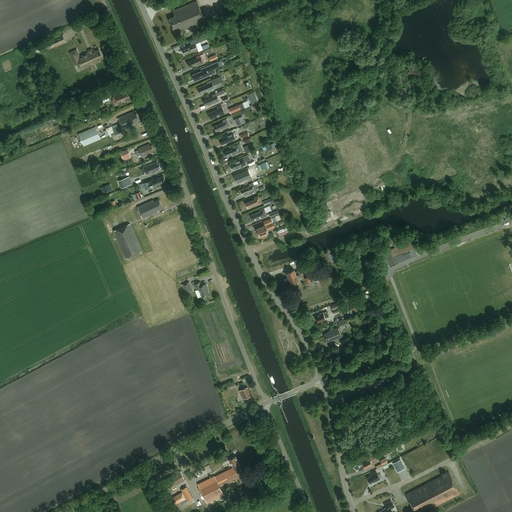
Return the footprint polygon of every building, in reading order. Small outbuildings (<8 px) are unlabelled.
[(175,16),(169,19),(174,29),(179,27),(180,30),(184,28),(185,29),(205,21),(197,1),(173,11),(175,16)] [(46,42),(48,47),(49,49),(65,42),(61,35),(46,42)] [(197,38),(190,42),(191,44),(192,46),(182,50),(184,54),(185,55),(186,55),(198,50),(195,44),(199,42),(197,38)] [(36,53),(48,48),(46,43),(34,49),(36,53)] [(77,51),(71,54),(74,61),(76,60),(81,70),(89,66),(91,71),(96,69),(94,64),(99,62),(99,61),(103,59),(99,50),(95,52),(95,51),(80,57),(77,51)] [(191,68),(203,62),(200,55),(196,57),(197,59),(187,63),(189,67),(191,66),(191,68)] [(202,71),(193,75),(195,80),(196,79),(196,80),(208,75),(207,73),(219,68),(217,63),(201,70),(202,71)] [(404,69),(406,68),(403,64),(394,68),(397,73),(405,69),(404,69)] [(423,72),(411,67),(408,74),(421,78),(423,72)] [(223,82),(221,76),(211,81),(206,82),(207,84),(198,88),(200,94),(214,88),(213,86),(223,82)] [(123,92),(114,96),(118,104),(126,101),(126,102),(131,100),(127,92),(123,93),(123,92)] [(250,94),(253,104),(259,101),(255,92),(250,94)] [(216,94),(212,95),(213,97),(203,101),(205,105),(206,105),(207,106),(219,101),(216,94)] [(101,98),(102,100),(103,103),(110,100),(107,95),(101,98)] [(244,108),(242,103),(228,109),(230,114),(244,108)] [(211,119),(224,114),(221,106),(217,108),(218,110),(208,114),(211,119)] [(134,111),(119,118),(123,129),(136,124),(135,123),(138,122),(138,120),(139,120),(136,113),(135,114),(134,111)] [(216,132),(230,126),(227,119),(222,121),(223,122),(214,126),(216,132)] [(108,135),(111,134),(112,137),(115,136),(114,133),(113,130),(120,127),(118,124),(106,129),(108,135)] [(101,139),(95,127),(79,134),(84,146),(101,139)] [(219,139),(222,145),(235,139),(232,132),(228,133),(228,135),(219,139)] [(360,136),(372,173),(379,171),(367,133),(360,136)] [(356,180),(365,177),(352,139),(343,142),(356,180)] [(150,146),(149,144),(148,145),(138,149),(139,150),(136,151),(138,157),(141,156),(141,157),(153,153),(152,151),(153,150),(151,146),(150,146)] [(253,150),(252,147),(250,144),(246,146),(246,147),(244,147),(245,150),(246,153),(251,151),(253,150)] [(237,154),(240,152),(237,145),(233,146),(234,148),(225,152),(226,156),(228,156),(228,157),(232,155),(232,157),(237,155),(237,154)] [(388,147),(382,149),(386,159),(392,157),(388,147)] [(130,156),(127,149),(120,152),(123,159),(130,156)] [(233,170),(246,165),(245,163),(250,160),(248,155),(239,159),(239,161),(230,165),(232,169),(233,169),(233,170)] [(450,160),(441,163),(440,161),(435,163),(436,166),(435,167),(437,175),(453,169),(450,160)] [(158,165),(157,162),(143,167),(143,168),(140,169),(142,174),(145,173),(146,175),(150,173),(151,174),(157,171),(156,171),(159,170),(159,168),(160,168),(159,164),(158,165)] [(255,174),(261,172),(258,165),(252,167),(255,174)] [(245,174),(235,177),(237,182),(238,181),(239,183),(251,177),(248,170),(244,172),(245,174)] [(131,176),(119,180),(122,188),(134,184),(131,176)] [(158,178),(144,184),(146,190),(150,188),(149,186),(154,185),(154,186),(161,184),(160,183),(165,181),(163,177),(158,179),(158,178)] [(257,181),(253,183),(249,185),(250,186),(241,190),(240,190),(242,195),(244,194),(244,195),(256,190),(254,185),(258,184),(257,181)] [(296,194),(291,196),(294,203),(299,201),(296,194)] [(246,203),(248,207),(249,207),(250,208),(261,203),(258,196),(254,197),(255,199),(246,203)] [(157,210),(162,208),(159,201),(154,203),(153,201),(137,208),(142,219),(155,213),(155,212),(158,211),(157,210)] [(253,221),(267,216),(265,211),(271,209),(269,206),(260,210),(260,211),(251,215),(253,221)] [(499,224),(503,225),(505,221),(506,220),(511,222),(511,218),(506,216),(502,217),(499,224)] [(265,226),(257,229),(260,236),(268,233),(267,230),(269,229),(270,230),(275,228),(271,219),(264,222),(265,226)] [(130,224),(114,231),(126,259),(142,252),(130,224)] [(278,230),(280,236),(290,232),(288,227),(278,230)] [(395,234),(384,238),(387,245),(390,244),(398,240),(395,234)] [(394,244),(395,248),(384,253),(390,267),(396,264),(393,257),(414,248),(410,238),(394,244)] [(289,278),(300,274),(299,271),(295,272),(294,270),(286,273),(289,278)] [(300,274),(289,278),(291,284),(299,281),(298,279),(301,277),(300,274)] [(192,291),(189,284),(189,282),(182,285),(183,286),(186,294),(192,291)] [(201,297),(208,295),(206,289),(207,288),(205,285),(201,286),(200,283),(193,286),(195,291),(198,290),(201,297)] [(315,316),(318,323),(326,320),(325,318),(329,317),(327,312),(323,313),(319,314),(320,315),(315,316)] [(334,339),(335,340),(341,337),(337,328),(328,332),(328,333),(324,334),(327,342),(334,339)] [(243,399),(251,396),(247,388),(240,391),(243,399)] [(373,455),(368,458),(366,459),(367,460),(362,463),(365,469),(372,465),(372,464),(371,462),(376,459),(375,458),(373,455)] [(220,486),(241,476),(236,468),(241,465),(236,456),(229,459),(233,467),(215,476),(215,475),(198,484),(207,503),(224,494),(220,486)] [(405,468),(402,463),(395,466),(397,471),(405,468)] [(166,491),(185,480),(181,471),(161,482),(166,491)] [(368,478),(370,483),(375,480),(376,481),(380,479),(376,472),(370,475),(371,476),(368,478)] [(424,511),(460,494),(449,472),(406,494),(415,511),(424,511)] [(193,499),(187,487),(181,490),(182,492),(169,500),(172,507),(184,500),(185,502),(187,501),(187,502),(193,499)] [(386,508),(380,511),(392,511),(391,509),(394,507),(391,501),(384,504),(386,508)]
